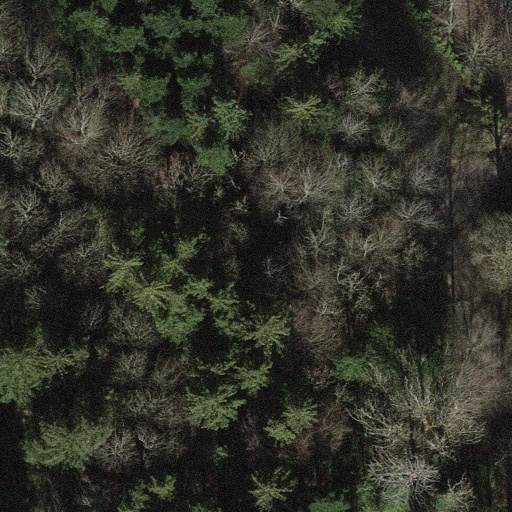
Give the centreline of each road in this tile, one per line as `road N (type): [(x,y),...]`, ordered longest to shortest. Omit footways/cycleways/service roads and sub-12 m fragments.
road 1 (track): [(471,259),(355,367),(71,511)]
road 2 (track): [(339,0),(426,147),(511,345)]
